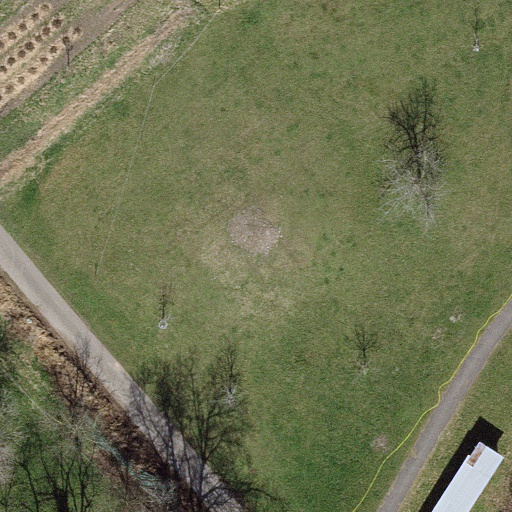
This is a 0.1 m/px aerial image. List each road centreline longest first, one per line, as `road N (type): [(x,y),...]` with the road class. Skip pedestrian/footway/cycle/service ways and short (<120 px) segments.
road 1 (track): [(224,511),(0,244)]
road 2 (track): [(388,511),(511,315)]
